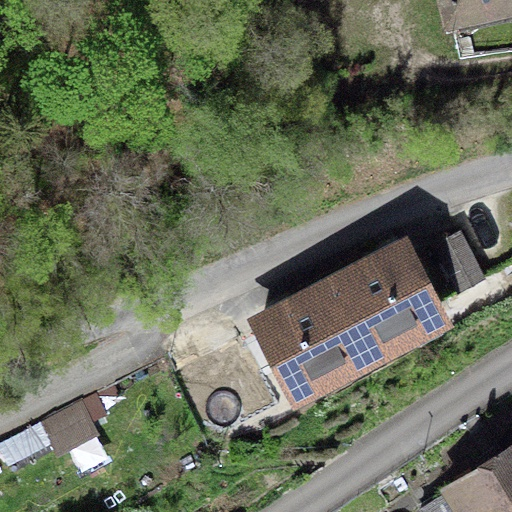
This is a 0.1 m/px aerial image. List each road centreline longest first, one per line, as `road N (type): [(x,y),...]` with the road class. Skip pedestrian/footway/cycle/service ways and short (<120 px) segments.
road 1 (unclassified): [(0,356),(142,313),(372,215),(511,169)]
road 2 (residential): [(511,365),(292,511)]
